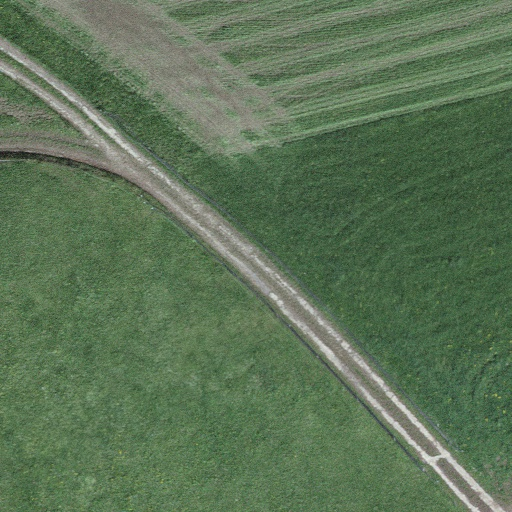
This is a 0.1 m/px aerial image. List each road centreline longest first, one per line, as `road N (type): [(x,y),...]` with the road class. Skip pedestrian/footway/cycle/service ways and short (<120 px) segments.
road 1 (track): [(0,145),(112,159),(370,395),(481,511)]
road 2 (track): [(0,61),(112,159)]
